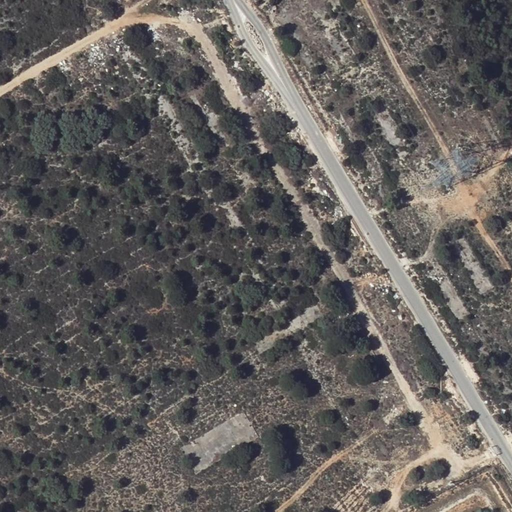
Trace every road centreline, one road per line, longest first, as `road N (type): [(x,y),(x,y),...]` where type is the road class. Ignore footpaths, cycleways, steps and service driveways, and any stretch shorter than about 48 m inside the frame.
road 1 (track): [(503,448),(462,466),(450,461),(197,30),(182,20),(116,22),(0,92)]
road 2 (unclassified): [(511,462),(290,92)]
road 3 (track): [(511,281),(362,0)]
road 4 (track): [(275,511),(346,449),(416,402)]
road 5 (track): [(394,265),(423,259),(442,225),(511,157)]
